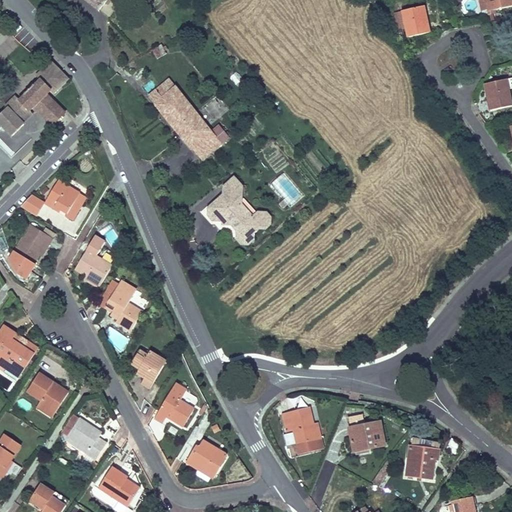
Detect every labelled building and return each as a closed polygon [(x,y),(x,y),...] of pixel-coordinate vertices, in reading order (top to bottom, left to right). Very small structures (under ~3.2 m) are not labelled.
[(84,0),(99,12),(108,0),(84,0)] [(511,0),(478,0),(482,17),(497,14),(497,10),(511,7),(511,0)] [(406,39),(431,34),(425,7),(394,14),(398,31),(404,29),(406,39)] [(159,59),(167,51),(159,43),(151,51),(159,59)] [(67,113),(49,94),(52,92),(54,94),(70,79),(52,60),(41,71),(43,74),(39,78),(41,79),(20,99),(32,111),(34,109),(52,127),(67,113)] [(152,81),(144,68),(134,74),(142,87),(152,81)] [(236,71),(229,77),(237,87),(245,82),(236,71)] [(223,125),(216,131),(168,79),(149,96),(156,103),(154,105),(176,130),(178,128),(206,159),(233,135),(223,125)] [(511,103),(507,80),(483,85),(488,111),(511,106),(511,103)] [(0,129),(4,133),(6,131),(12,137),(26,123),(25,123),(34,114),(32,111),(20,99),(16,95),(6,104),(8,107),(1,114),(0,112),(0,129)] [(237,177),(226,186),(225,203),(224,205),(215,205),(210,208),(209,217),(213,222),(220,222),(220,226),(229,227),(231,225),(235,229),(234,239),(236,241),(239,244),(242,245),(246,245),(249,243),(251,239),(251,233),(254,230),(263,230),(269,224),(269,221),(270,217),(266,214),(262,214),(257,215),(254,217),(243,206),(245,198),(248,198),(249,185),(244,185),(237,177)] [(62,211),(68,215),(67,217),(74,221),(88,198),(81,193),(82,193),(60,180),(46,203),(45,204),(60,213),(62,211)] [(46,203),(33,195),(21,207),(37,217),(45,204),(46,203)] [(17,274),(28,280),(37,265),(36,264),(41,256),(43,257),(54,239),(43,232),(31,224),(9,260),(17,274)] [(46,228),(43,232),(54,239),(56,234),(46,228)] [(96,235),(75,271),(86,278),(101,286),(119,256),(104,248),(100,256),(98,255),(107,241),(96,235)] [(99,289),(101,286),(86,278),(84,280),(99,289)] [(130,332),(143,310),(129,302),(138,289),(122,279),(119,283),(104,309),(112,313),(113,312),(120,316),(118,321),(116,323),(130,332)] [(119,283),(113,280),(97,306),(103,310),(104,309),(119,283)] [(118,321),(120,316),(113,312),(112,313),(110,316),(118,321)] [(0,329),(0,363),(8,368),(7,370),(19,378),(39,347),(29,341),(26,346),(18,341),(22,336),(3,324),(0,329)] [(29,341),(22,336),(18,341),(26,346),(29,341)] [(148,354),(141,349),(131,365),(139,370),(139,371),(146,376),(144,379),(140,384),(149,390),(163,367),(155,362),(159,355),(151,350),(148,354)] [(168,359),(160,354),(159,355),(155,362),(163,367),(168,359)] [(0,370),(17,381),(19,378),(7,370),(8,368),(0,363),(0,370)] [(26,393),(40,402),(39,404),(55,414),(69,391),(60,386),(58,390),(51,386),(54,381),(39,372),(26,393)] [(60,386),(54,381),(51,386),(58,390),(60,386)] [(188,389),(177,382),(155,419),(163,424),(167,418),(183,428),(195,408),(181,400),(188,389)] [(52,418),(55,414),(39,404),(36,408),(52,418)] [(199,414),(202,416),(207,407),(204,405),(199,414)] [(311,407),(281,414),(286,433),(293,431),(299,454),(321,449),(315,423),(311,407)] [(79,418),(73,414),(61,433),(67,436),(79,418)] [(350,426),(348,427),(353,453),(356,452),(356,455),(371,452),(370,450),(388,446),(383,420),(366,423),(364,414),(348,417),(350,426)] [(102,432),(80,417),(79,418),(68,435),(90,449),(87,455),(96,461),(105,447),(96,441),(99,437),(102,432)] [(325,448),(318,423),(315,423),(321,449),(325,448)] [(218,424),(212,427),(215,434),(221,431),(218,424)] [(22,445),(4,434),(0,439),(0,478),(2,480),(7,473),(5,472),(12,461),(22,445)] [(65,441),(87,455),(90,449),(68,435),(67,436),(65,441)] [(107,443),(99,437),(96,441),(105,447),(107,443)] [(434,480),(437,460),(440,461),(441,449),(440,449),(441,442),(414,437),(412,445),(409,445),(405,477),(418,478),(417,481),(422,481),(422,479),(434,480)] [(229,454),(204,440),(200,446),(197,445),(188,460),(200,467),(198,470),(214,479),(229,454)] [(450,455),(455,459),(452,463),(457,466),(465,450),(456,444),(450,455)] [(186,463),(198,470),(200,467),(188,460),(186,463)] [(14,462),(12,461),(5,472),(7,473),(14,462)] [(387,462),(373,482),(379,487),(386,478),(386,477),(394,466),(387,462)] [(15,477),(21,468),(14,464),(8,472),(15,477)] [(129,477),(112,466),(99,488),(128,507),(140,488),(128,480),(129,477)] [(55,492),(41,483),(31,499),(44,508),(43,511),(41,511),(61,511),(66,505),(53,496),(55,492)] [(477,511),(474,497),(452,502),(454,511),(477,511)] [(44,508),(31,499),(29,502),(43,511),(44,508)]
